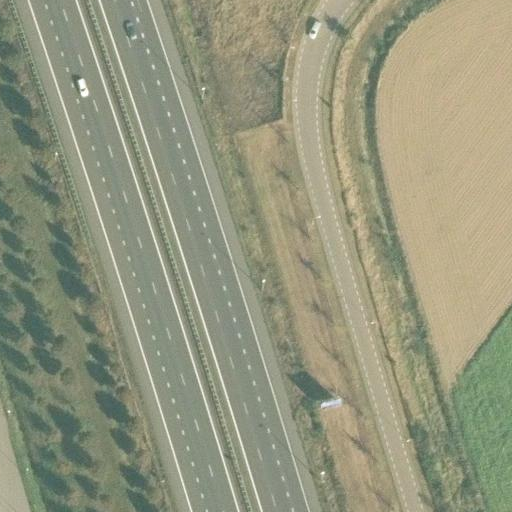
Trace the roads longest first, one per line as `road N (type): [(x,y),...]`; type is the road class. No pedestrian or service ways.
road 1 (motorway): [(277,511),(111,0)]
road 2 (motorway): [(58,0),(221,511)]
road 3 (tertiary): [(415,511),(312,167),(310,80),(320,37),(343,0)]
